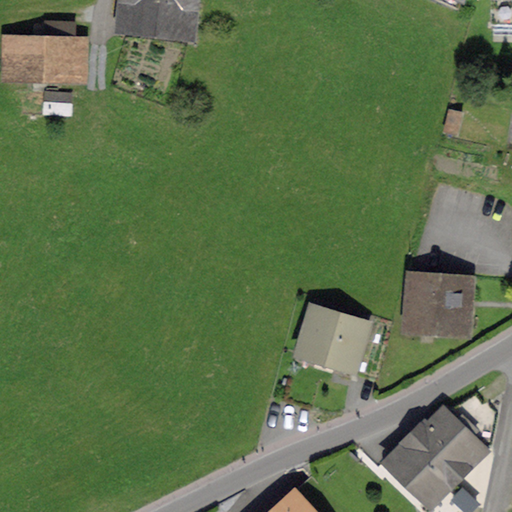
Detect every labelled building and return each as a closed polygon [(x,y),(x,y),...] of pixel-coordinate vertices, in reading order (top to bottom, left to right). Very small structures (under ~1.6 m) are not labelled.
[(124,0),(123,19),(190,28),(192,0),(124,0)] [(511,28),(511,0),(495,0),(494,27),(511,28)] [(8,37),(7,71),(81,73),(82,39),(71,39),(72,22),(46,21),(46,38),(8,37)] [(47,91),(46,108),(68,109),(69,92),(47,91)] [(452,111),(447,129),(458,132),(463,115),(452,111)] [(410,275),(406,321),(468,326),(472,279),(420,275),(410,275)] [(298,347),(355,364),(368,322),(311,305),(298,347)] [(291,368),(283,397),(312,405),(320,376),(291,368)] [(386,451),(433,497),(468,462),(462,457),(479,440),(443,405),(427,422),(420,416),(386,451)] [(280,511),(349,511),(318,478),(280,511)]
